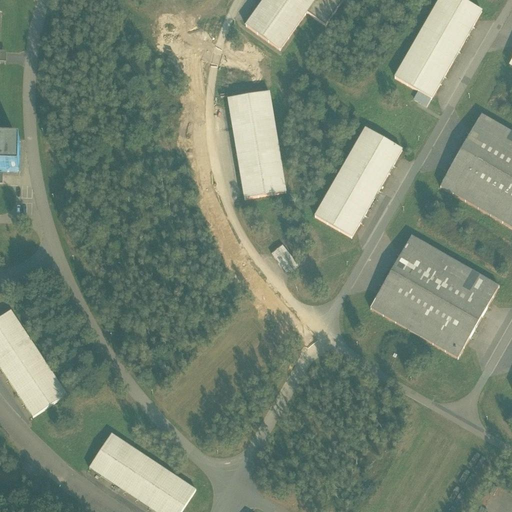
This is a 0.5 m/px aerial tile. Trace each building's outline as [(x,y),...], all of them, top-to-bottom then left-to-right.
[(265,0),(246,27),(280,51),(306,13),(325,27),(343,0),(265,0)] [(458,0),(440,0),(395,79),(431,100),(481,13),(458,0)] [(269,94),(228,101),(245,200),(285,194),(269,94)] [(410,114),(403,126),(413,132),(420,120),(410,114)] [(511,134),(481,117),(440,189),(511,229),(511,134)] [(365,131),(315,218),(351,239),(401,152),(365,131)] [(0,173),(19,174),(20,146),(0,145),(0,173)] [(499,289),(411,238),(370,310),(458,360),(499,289)] [(298,267),(282,247),(272,255),(288,276),(298,267)] [(67,397),(11,313),(0,320),(0,370),(33,420),(67,397)] [(182,511),(196,492),(112,436),(89,471),(152,511),(182,511)]
